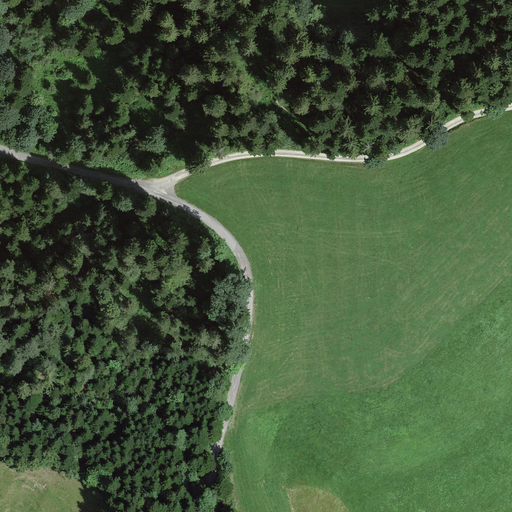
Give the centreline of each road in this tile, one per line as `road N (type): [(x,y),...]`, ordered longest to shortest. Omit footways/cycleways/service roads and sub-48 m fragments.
road 1 (unclassified): [(0,151),(177,203),(221,230),(239,253),(248,321),(217,458),(217,511)]
road 2 (track): [(511,108),(472,116),(396,157),(232,156),(153,193)]
